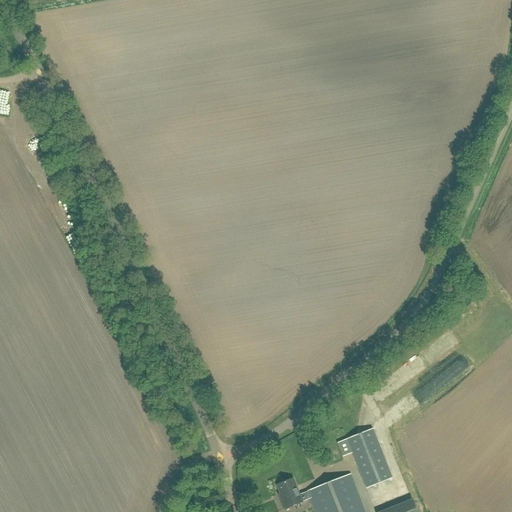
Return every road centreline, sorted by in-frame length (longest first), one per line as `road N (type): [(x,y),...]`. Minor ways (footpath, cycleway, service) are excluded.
road 1 (tertiary): [(220,458),(273,434),(410,321),(511,109)]
road 2 (tertiary): [(220,458),(155,302),(38,72)]
